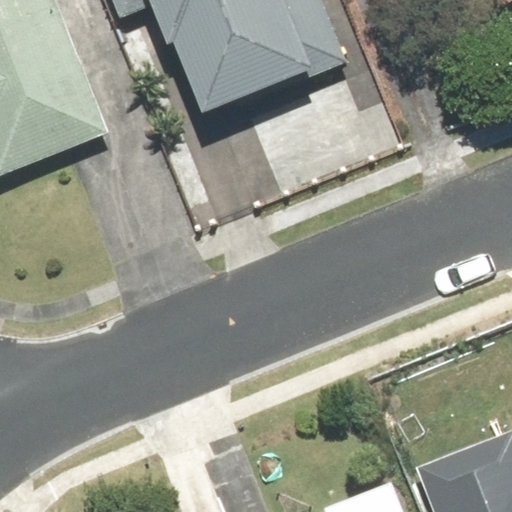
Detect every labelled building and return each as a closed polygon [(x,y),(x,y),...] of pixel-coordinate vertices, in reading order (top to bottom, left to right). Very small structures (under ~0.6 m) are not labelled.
[(81,0),(0,0),(0,149),(10,175),(133,127),(81,0)] [(337,0),(156,0),(210,127),(364,63),(337,0)] [(511,0),(502,0),(511,9),(511,0)] [(511,511),(511,425),(426,459),(447,511),(511,511)] [(341,511),(414,511),(406,489),(341,511)]
